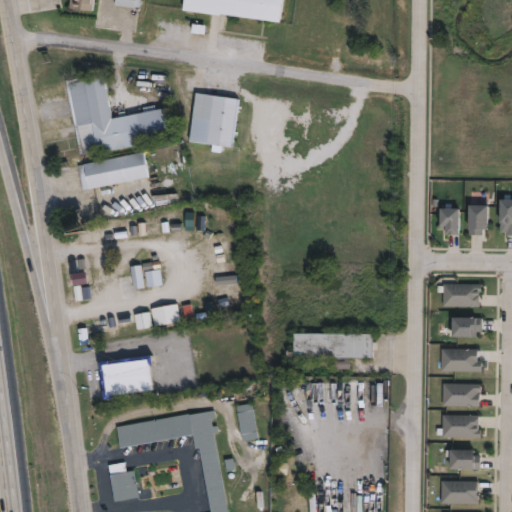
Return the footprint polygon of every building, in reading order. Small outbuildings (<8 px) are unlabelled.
[(96,0),(96,10),(74,8),(74,0),(96,0)] [(139,9),(140,0),(117,0),(117,6),(139,9)] [(288,0),(286,21),(221,12),(213,11),(188,7),(188,0),(288,0)] [(108,78),(117,119),(170,108),(172,108),(178,138),(84,157),(69,80),(87,76),(88,80),(108,76),(108,78)] [(244,98),(237,149),(225,147),(224,152),(215,150),(215,145),(192,142),(199,94),(200,92),(241,98),(244,98)] [(148,178),(85,191),(81,168),(80,166),(147,153),(152,177),(148,178)] [(509,194),(509,199),(511,199),(511,236),(509,236),(509,235),(504,235),(504,231),(498,231),(498,223),(496,223),(496,199),(503,199),(503,194),(509,194)] [(487,200),(486,205),(485,205),(483,229),(481,229),(481,235),(467,235),(468,230),(464,230),(465,205),(480,205),(480,200),(487,200)] [(455,208),(454,235),(441,234),(442,228),(437,228),(437,225),(435,225),(436,208),(443,208),(444,203),(450,203),(450,208),(455,208)] [(97,294),(111,291),(106,270),(92,273),(97,294)] [(483,306),(447,306),(447,284),(487,284),(487,292),(483,292),(483,306)] [(105,328),(110,336),(133,323),(128,315),(105,328)] [(486,318),(486,332),(482,332),(482,338),(459,337),(460,317),(486,318)] [(374,358),(299,358),(299,333),(378,334),(378,358),(374,358)] [(483,349),(483,362),(486,362),(486,372),(446,371),(446,349),(483,349)] [(158,390),(119,395),(119,399),(110,400),(109,391),(108,391),(106,371),(108,371),(107,362),(159,356),(160,365),(155,366),(158,390)] [(485,385),(485,407),(447,406),(448,384),(485,385)] [(262,439),(246,442),(240,406),(255,403),(262,439)] [(219,410),(222,427),(216,428),(231,511),(216,511),(204,448),(200,448),(198,435),(124,449),(120,427),(193,413),(193,415),(210,412),(219,410)] [(480,426),(480,427),(486,428),(486,438),(446,438),(446,415),(484,415),(484,426),(480,426)] [(476,450),(476,457),(481,457),(481,470),(475,470),(451,470),(451,449),(476,450)] [(127,462),(129,472),(135,471),(141,498),(139,498),(119,502),(112,465),(127,462)] [(161,489),(180,487),(178,469),(169,469),(170,480),(160,481),(161,489)] [(479,504),(443,503),(443,481),(479,482),(479,504)]
